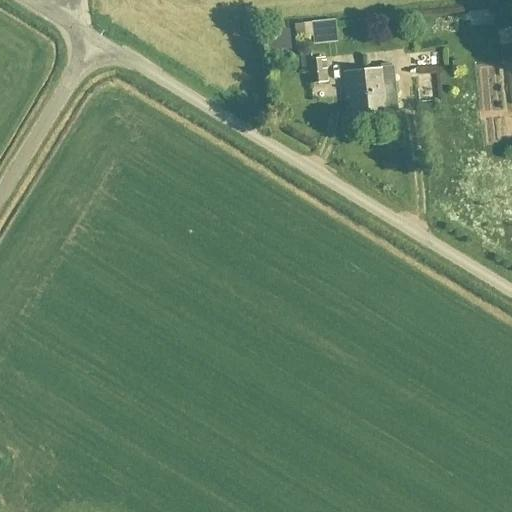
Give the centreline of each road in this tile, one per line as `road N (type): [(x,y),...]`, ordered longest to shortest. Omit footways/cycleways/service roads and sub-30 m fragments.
road 1 (unclassified): [(511,294),(94,42)]
road 2 (unclassified): [(0,201),(94,42)]
